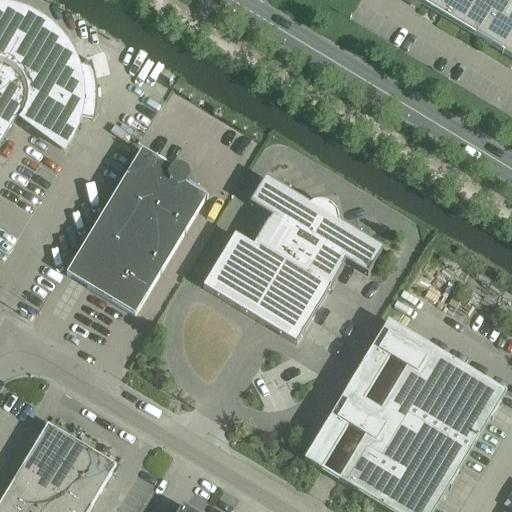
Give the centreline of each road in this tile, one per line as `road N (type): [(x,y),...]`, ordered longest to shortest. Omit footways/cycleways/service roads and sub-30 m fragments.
road 1 (unclassified): [(296,511),(33,355),(0,362)]
road 2 (tertiary): [(511,169),(229,0)]
road 3 (unknown): [(2,326),(3,304),(84,159)]
